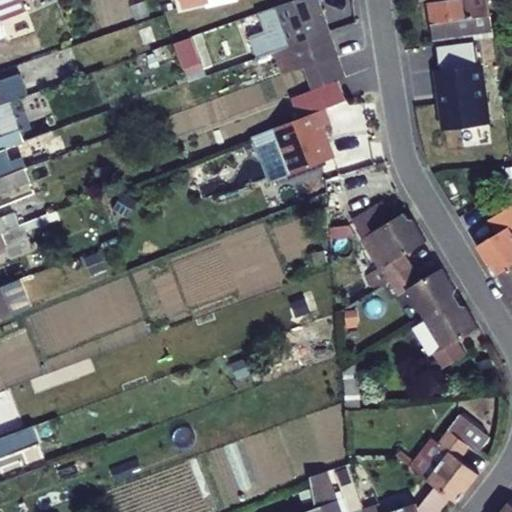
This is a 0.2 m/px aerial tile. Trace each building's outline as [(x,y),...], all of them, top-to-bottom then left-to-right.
[(174,0),(178,13),(205,6),(203,0),(174,0)] [(312,0),(299,0),(249,19),(260,48),(321,25),(312,0)] [(418,0),(424,35),(464,28),(459,0),(418,0)] [(0,26),(19,20),(13,1),(0,5),(0,26)] [(237,19),(174,40),(185,75),(249,54),(237,19)] [(260,48),(264,58),(290,48),(325,35),(321,25),(260,48)] [(26,43),(23,33),(10,38),(13,47),(26,43)] [(325,35),(290,48),(298,71),(333,58),(325,35)] [(333,58),(298,71),(306,93),(341,80),(333,58)] [(27,81),(15,85),(22,104),(34,100),(27,81)] [(34,100),(22,104),(3,111),(0,112),(0,125),(67,101),(63,89),(34,100)] [(335,89),(306,100),(311,115),(319,112),(340,105),(335,89)] [(316,130),(324,127),(319,112),(311,115),(273,130),(291,176),(328,162),(316,130)] [(21,162),(15,166),(19,175),(27,172),(36,168),(30,150),(18,154),(21,162)] [(27,172),(19,175),(0,181),(0,196),(32,185),(27,172)] [(511,199),(490,214),(499,228),(478,240),(496,269),(511,258),(511,226),(509,222),(511,220),(511,199)] [(390,256),(382,261),(390,275),(414,261),(405,246),(427,233),(410,205),(389,217),(373,226),(390,256)] [(389,217),(383,206),(360,219),(366,230),(373,226),(389,217)] [(21,227),(4,234),(0,235),(0,237),(6,253),(9,260),(31,251),(21,227)] [(511,258),(496,269),(511,295),(511,258)] [(456,283),(443,261),(422,274),(414,261),(390,275),(399,288),(407,283),(425,314),(457,295),(454,289),(456,283)] [(0,321),(11,318),(0,288),(0,321)] [(466,300),(459,299),(457,295),(425,314),(442,343),(434,348),(443,362),(465,349),(457,333),(478,320),(466,300)] [(474,439),(452,422),(429,452),(443,463),(435,473),(451,485),(459,491),(463,494),(484,466),(465,451),(474,439)] [(443,463),(429,452),(421,462),(435,473),(443,463)] [(321,472),(324,494),(294,505),(296,511),(355,511),(345,483),(337,484),(332,468),(321,472)] [(439,511),(459,491),(451,485),(427,511),(439,511)] [(379,510),(378,499),(360,501),(361,511),(412,511),(412,507),(379,510)] [(511,511),(511,510),(501,503),(494,511),(511,511)]
